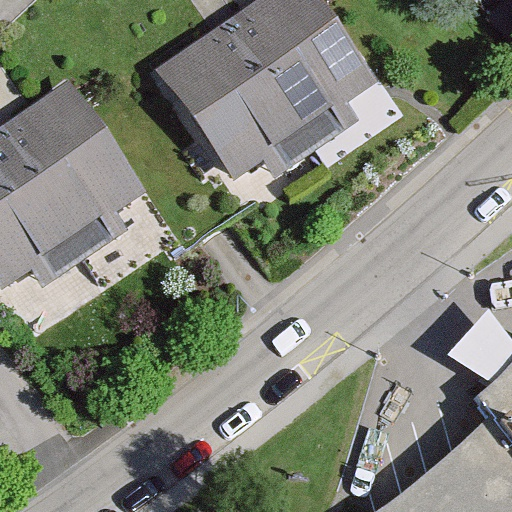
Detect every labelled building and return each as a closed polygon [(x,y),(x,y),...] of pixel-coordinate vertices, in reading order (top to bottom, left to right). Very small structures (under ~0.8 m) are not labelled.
[(278,0),(229,32),(303,142),(374,95),(311,0),(278,0)] [(233,187),(303,142),(229,32),(161,77),(233,187)] [(0,139),(0,147),(69,252),(138,207),(66,96),(0,139)] [(0,296),(69,252),(0,147),(0,296)] [(492,437),(397,511),(511,511),(511,352),(489,332),(459,366),(490,394),(475,411),(492,437)]
